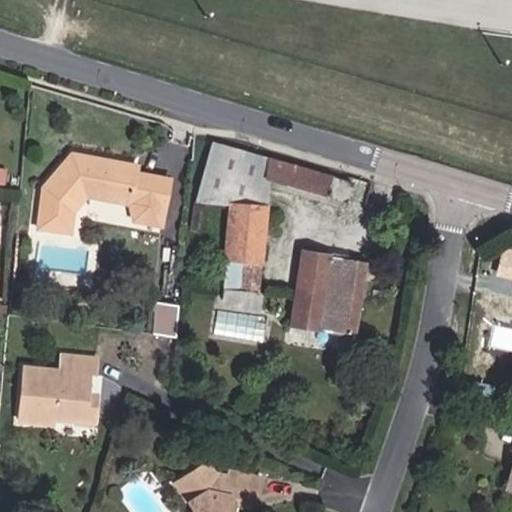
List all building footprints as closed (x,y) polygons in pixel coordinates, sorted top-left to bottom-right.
[(326,198),(332,176),(212,144),(196,201),(229,204),(222,289),(259,291),(269,182),(326,198)] [(86,195),(128,203),(161,210),(168,179),(135,172),(136,166),(71,153),(43,186),(35,224),(68,231),(72,211),(86,195)] [(131,220),(158,226),(161,210),(128,203),(131,220)] [(511,249),(506,247),(498,270),(511,274),(511,249)] [(290,324),(320,328),(330,256),(300,251),(290,324)] [(354,333),(365,262),(330,256),(320,328),(354,333)] [(217,335),(265,339),(267,315),(219,311),(217,335)] [(95,398),(87,397),(88,392),(89,374),(94,374),(96,358),(61,354),(59,371),(23,367),(18,420),(54,424),(54,418),(93,422),(95,398)] [(230,500),(232,493),(255,498),(261,478),(228,471),(227,476),(211,473),(206,463),(174,482),(191,511),(229,511),(231,506),(232,503),(230,500)] [(231,506),(252,511),(255,498),(232,493),(230,500),(232,503),(231,506)]
